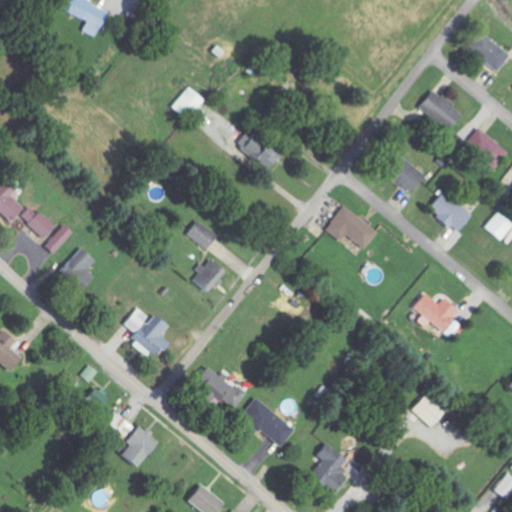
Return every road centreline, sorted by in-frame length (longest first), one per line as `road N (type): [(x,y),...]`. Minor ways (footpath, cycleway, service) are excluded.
road 1 (residential): [(150,399),(470,0)]
road 2 (tertiary): [(283,511),(0,267)]
road 3 (residential): [(511,315),(339,168)]
